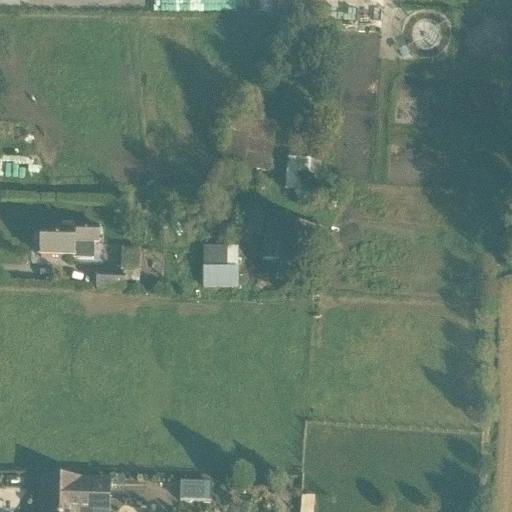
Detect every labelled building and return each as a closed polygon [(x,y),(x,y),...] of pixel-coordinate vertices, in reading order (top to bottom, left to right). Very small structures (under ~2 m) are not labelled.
[(249,124),(228,121),(220,186),(242,189),(249,124)] [(310,166),(287,164),(284,196),(308,198),(310,166)] [(245,217),(218,216),(217,242),(244,242),(245,217)] [(329,234),(265,227),(260,264),(325,271),(329,234)] [(101,233),(59,232),(58,238),(41,238),(41,263),(93,265),(93,251),(100,252),(101,233)] [(236,253),(202,253),(202,292),(236,292),(236,253)] [(140,288),(141,255),(122,254),(121,279),(98,278),(97,294),(125,296),(125,288),(140,288)] [(37,511),(110,511),(111,488),(38,485),(37,511)] [(211,489),(180,487),(180,504),(210,505),(211,489)] [(0,511),(17,511),(19,491),(0,490),(0,511)] [(313,511),(315,499),(303,498),(301,511),(313,511)]
